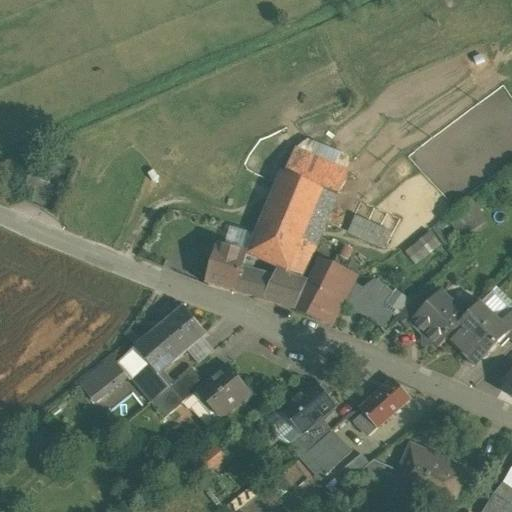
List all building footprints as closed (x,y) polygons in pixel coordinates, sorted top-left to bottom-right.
[(285,174),(336,195),(346,170),(295,149),(285,174)] [(35,179),(49,185),(53,175),(39,170),(35,179)] [(336,195),(285,174),(251,254),(280,266),(277,272),(299,279),(316,237),(318,238),(325,223),(336,195)] [(353,202),(336,195),(325,223),(342,230),(353,202)] [(489,210),(465,226),(479,247),(503,231),(489,210)] [(379,250),(388,232),(351,213),(342,231),(379,250)] [(413,263),(437,248),(427,232),(403,246),(413,263)] [(341,270),(350,250),(337,244),(333,253),(317,246),(312,257),(341,270)] [(247,255),(219,247),(208,286),(236,294),(243,270),(247,255)] [(319,261),(298,311),(331,326),(356,277),(345,273),(319,261)] [(277,272),(243,270),(236,294),(265,302),(277,272)] [(299,279),(277,272),(265,302),(296,311),(308,282),(299,279)] [(363,291),(350,309),(382,331),(395,313),(386,305),(394,295),(377,281),(363,291)] [(451,305),(441,296),(413,324),(426,336),(426,345),(435,345),(439,349),(447,340),(470,316),(459,305),(451,305)] [(481,304),(470,316),(447,340),(459,351),(467,359),(466,359),(475,367),(487,355),(489,356),(507,338),(511,334),(506,328),(481,304)] [(185,309),(119,363),(144,393),(161,379),(158,376),(207,336),(185,309)] [(112,361),(94,375),(109,393),(127,379),(112,361)] [(252,394),(228,365),(205,384),(197,391),(198,392),(221,419),(252,394)] [(193,370),(173,387),(171,388),(184,403),(198,392),(197,391),(205,384),(193,370)] [(109,393),(94,375),(81,386),(95,404),(109,393)] [(511,375),(503,391),(511,396),(511,375)] [(161,379),(144,393),(152,403),(171,388),(173,387),(164,376),(161,379)] [(411,400),(394,381),(360,411),(378,430),(411,400)] [(336,408),(316,384),(282,412),(302,435),(302,436),(306,434),(320,421),(320,422),(336,408)] [(171,388),(152,403),(165,419),(184,403),(171,388)] [(320,422),(320,421),(306,434),(317,446),(331,434),(320,422)] [(306,434),(302,436),(302,435),(289,445),(301,460),(317,446),(306,434)] [(331,434),(317,446),(325,455),(339,443),(331,434)] [(325,455),(311,468),(322,479),(349,454),(339,443),(325,455)] [(465,472),(412,448),(400,474),(396,485),(421,496),(420,500),(447,511),(449,511),(461,484),(466,472),(465,472)] [(362,456),(342,472),(350,481),(353,479),(370,465),(362,456)] [(486,468),(470,461),(465,472),(466,472),(461,484),(476,490),(486,468)] [(386,467),(374,462),(370,465),(353,479),(376,489),(386,467)] [(400,474),(386,467),(376,489),(391,496),(396,485),(400,474)] [(511,469),(502,487),(511,493),(511,469)] [(511,511),(511,493),(502,487),(488,507),(495,511),(511,511)]
